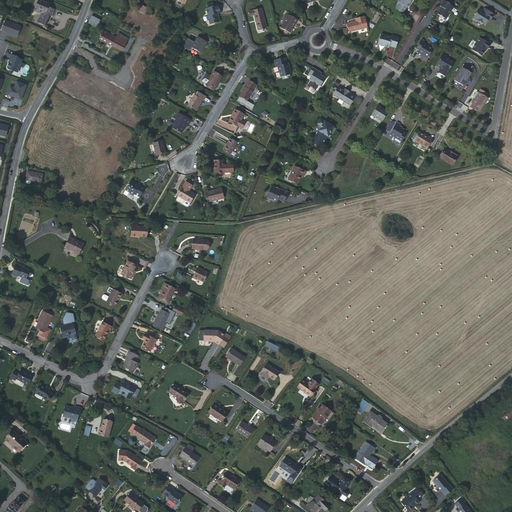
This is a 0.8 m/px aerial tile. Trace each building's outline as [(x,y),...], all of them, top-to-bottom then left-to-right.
[(52,15),(54,9),(49,7),(50,4),(41,0),(37,0),(35,7),(42,10),(40,13),(39,16),(47,19),(49,16),(49,14),(52,15)] [(413,0),(398,0),(397,2),(398,3),(395,9),(403,14),(406,8),(408,9),(413,0)] [(449,3),(444,0),(442,0),(439,5),(440,6),(436,12),(445,18),(453,6),(449,4),(449,3)] [(215,4),(208,6),(206,6),(208,14),(207,15),(208,19),(209,23),(221,20),(220,16),(218,16),(217,13),(222,11),(220,3),(215,4)] [(141,5),(138,12),(144,15),(147,8),(141,5)] [(254,14),(258,28),(267,26),(262,8),(250,11),(251,15),(254,14)] [(483,24),(486,20),(485,19),(488,14),(491,16),(492,17),(493,14),(484,8),(482,10),(478,8),(472,18),(476,20),(478,20),(483,24)] [(297,19),(291,15),(288,13),(285,17),(287,18),(282,27),(280,25),(280,26),(291,32),(298,20),(297,19)] [(44,26),(47,19),(39,16),(36,22),(44,26)] [(91,16),(88,23),(96,27),(100,20),(91,16)] [(358,21),(355,21),(347,24),(349,32),(366,28),(366,27),(364,18),(364,17),(357,19),(358,21)] [(21,26),(5,20),(1,31),(18,37),(21,26)] [(116,38),(103,31),(99,39),(121,51),(128,39),(118,34),(116,38)] [(380,33),(377,43),(384,45),(385,45),(386,45),(386,46),(387,46),(388,45),(394,47),(398,37),(390,35),(390,36),(380,33)] [(195,41),(192,46),(201,52),(204,47),(205,45),(208,41),(199,36),(196,41),(195,41)] [(479,37),(472,49),(482,54),(486,47),(487,48),(489,43),(479,37)] [(433,49),(420,40),(416,47),(419,50),(417,53),(421,55),(422,54),(427,57),(433,49)] [(446,56),(442,53),(435,64),(440,67),(440,66),(442,67),(443,66),(443,67),(444,68),(448,71),(454,62),(446,57),(446,56)] [(19,56),(11,54),(8,64),(9,64),(8,68),(9,69),(18,72),(23,59),(19,58),(19,56)] [(285,58),(273,61),(274,67),(276,67),(278,72),(279,72),(280,77),(290,74),(288,63),(287,63),(285,58)] [(471,72),(463,67),(454,80),(463,85),(469,76),(471,72)] [(320,75),(321,74),(312,68),(308,75),(311,77),(309,80),(311,81),(308,86),(316,90),(319,86),(320,87),(325,79),(321,76),(320,75)] [(213,70),(206,83),(214,88),(222,76),(213,70)] [(10,86),(7,95),(15,98),(16,97),(21,99),(27,85),(17,81),(14,88),(10,86)] [(253,90),(245,86),(239,96),(247,100),(253,90)] [(344,90),(337,87),(333,95),(350,105),(355,97),(349,93),(349,92),(345,89),(344,90)] [(194,94),(188,105),(196,110),(202,100),(203,100),(205,96),(197,91),(195,94),(194,94)] [(483,94),(478,92),(472,102),(473,102),(471,106),(479,111),(487,97),(486,96),(483,94)] [(378,104),(372,114),(375,116),(383,120),(388,111),(381,106),(378,104)] [(235,109),(229,121),(238,126),(238,125),(242,127),(245,122),(241,120),(244,114),(235,109)] [(179,113),(176,117),(172,126),(181,131),(186,124),(187,124),(190,119),(179,113)] [(325,121),(321,127),(318,132),(319,133),(317,137),(316,136),(315,138),(316,139),(314,142),(321,146),(327,137),(328,137),(330,134),(334,127),(325,121)] [(396,122),(389,135),(391,136),(395,139),(395,137),(402,141),(406,133),(403,131),(404,129),(401,128),(399,126),(399,125),(400,124),(396,122)] [(0,135),(7,137),(9,126),(0,123),(0,135)] [(431,138),(419,131),(414,140),(426,147),(431,138)] [(316,139),(315,138),(312,142),(321,148),(321,146),(314,142),(316,139)] [(236,143),(229,139),(222,151),(229,155),(236,143)] [(162,140),(153,142),(156,154),(165,152),(162,140)] [(452,165),(458,156),(453,153),(452,153),(445,149),(440,157),(452,165)] [(223,161),(213,161),(213,166),(215,166),(215,173),(220,173),(220,175),(225,175),(224,173),(233,172),(233,165),(224,166),(223,161)] [(298,185),(302,177),(303,175),(305,176),(307,171),(295,166),(289,180),(298,185)] [(42,174),(27,171),(25,180),(41,183),(42,174)] [(134,172),(127,184),(132,187),(133,185),(137,187),(138,185),(143,188),(147,181),(137,175),(138,174),(134,172)] [(182,185),(176,195),(189,203),(194,194),(190,191),(190,190),(189,189),(192,183),(186,179),(182,185)] [(278,189),(273,187),(269,197),(276,200),(277,199),(286,203),(291,192),(284,190),(283,192),(279,190),(278,189)] [(206,192),(208,201),(222,198),(220,188),(206,192)] [(138,227),(132,226),(131,237),(137,237),(137,236),(140,236),(146,237),(147,228),(138,227)] [(72,241),(73,239),(69,238),(65,248),(78,254),(83,244),(75,240),(74,242),(72,241)] [(207,240),(192,239),(191,249),(206,250),(207,240)] [(132,273),(133,270),(136,265),(127,261),(120,274),(131,279),(133,274),(132,273)] [(27,275),(29,271),(21,267),(21,266),(16,264),(12,275),(16,277),(19,276),(22,277),(20,282),(28,285),(30,280),(26,279),(27,275)] [(207,274),(197,268),(191,277),(196,280),(196,278),(202,282),(207,274)] [(163,290),(165,290),(166,291),(161,301),(169,305),(176,290),(166,285),(163,290)] [(119,297),(120,298),(122,294),(113,289),(109,297),(105,295),(103,295),(102,297),(102,299),(115,305),(118,299),(119,297)] [(170,314),(160,310),(153,326),(162,331),(170,314)] [(54,316),(44,311),(40,320),(41,321),(37,329),(41,331),(45,333),(47,328),(48,325),(49,326),(54,316)] [(65,326),(72,324),(72,322),(75,322),(73,314),(67,312),(64,320),(65,325),(65,326)] [(111,327),(102,322),(95,336),(104,340),(108,330),(109,331),(111,327)] [(72,324),(65,326),(65,325),(61,326),(63,338),(68,337),(67,335),(76,333),(74,324),(72,324)] [(185,324),(184,334),(192,334),(193,324),(185,324)] [(218,331),(204,330),(203,341),(215,342),(219,344),(225,335),(218,331)] [(49,335),(41,331),(38,336),(47,340),(49,335)] [(156,340),(146,335),(144,339),(145,340),(142,347),(150,352),(156,340)] [(281,347),(268,340),(265,345),(278,351),(281,347)] [(244,358),(231,349),(226,357),(239,365),(244,358)] [(139,357),(129,352),(126,358),(128,359),(127,362),(126,362),(123,367),(133,372),(138,364),(136,363),(139,357)] [(262,372),(261,373),(268,378),(269,377),(274,380),(279,373),(266,364),(261,372),(262,372)] [(30,374),(22,370),(17,380),(26,384),(25,385),(29,387),(34,376),(30,374)] [(310,396),(315,389),(318,384),(311,379),(308,384),(302,380),(297,387),(310,396)] [(133,393),(136,388),(132,386),(131,387),(128,385),(128,384),(123,382),(121,385),(116,382),(111,391),(116,394),(118,391),(122,393),(123,396),(130,399),(132,396),(136,398),(137,396),(133,393)] [(188,394),(174,385),(169,393),(177,398),(176,400),(182,403),(188,394)] [(50,391),(40,386),(37,394),(44,398),(47,402),(54,397),(50,391)] [(221,421),(226,412),(219,407),(220,406),(215,402),(208,412),(221,421)] [(323,405),(319,410),(318,412),(317,412),(313,418),(321,424),(331,411),(323,405)] [(73,408),(66,407),(63,417),(72,420),(71,422),(76,423),(78,416),(80,416),(82,409),(73,407),(73,408)] [(511,415),(511,409),(502,418),(505,422),(511,415)] [(386,424),(381,420),(381,419),(381,418),(381,417),(380,417),(380,416),(379,416),(379,415),(378,415),(377,417),(370,412),(364,421),(371,427),(372,425),(381,431),(386,424)] [(103,421),(102,428),(101,430),(100,430),(98,436),(101,436),(108,438),(113,423),(103,421)] [(253,429),(242,422),(236,430),(248,438),(253,429)] [(142,430),(136,426),(131,433),(130,434),(133,436),(134,435),(137,437),(137,438),(140,440),(141,439),(143,441),(142,441),(146,444),(144,445),(149,448),(156,438),(142,429),(142,430)] [(19,437),(13,431),(6,439),(19,452),(27,443),(19,436),(19,437)] [(276,442),(264,435),(258,444),(270,452),(276,442)] [(367,458),(368,456),(374,448),(365,443),(355,458),(363,464),(364,463),(373,468),(377,462),(371,458),(370,460),(367,458)] [(192,451),(187,448),(186,447),(181,455),(187,460),(186,461),(194,466),(200,458),(192,452),(193,451),(192,451)] [(124,460),(132,466),(130,467),(134,470),(141,461),(127,451),(121,449),(119,459),(124,460)] [(301,469),(285,458),(280,466),(291,474),(289,477),(294,480),(301,469)] [(227,472),(220,483),(225,486),(226,484),(234,490),(239,481),(227,472)] [(338,483),(330,477),(326,483),(347,497),(349,493),(345,490),(351,481),(343,476),(338,483)] [(444,496),(452,490),(448,485),(447,485),(439,476),(432,482),(436,488),(435,489),(437,493),(440,491),(444,496)] [(89,490),(89,491),(96,496),(102,489),(104,490),(108,485),(99,478),(96,482),(93,480),(91,480),(86,486),(86,488),(89,490)] [(182,498),(177,494),(174,492),(175,491),(168,487),(163,495),(169,499),(168,500),(177,506),(182,498)] [(422,496),(417,489),(400,502),(407,511),(413,508),(412,507),(418,502),(416,501),(422,496)] [(23,493),(19,498),(24,502),(28,497),(23,493)] [(130,493),(125,499),(131,504),(130,505),(137,510),(143,503),(130,493)] [(330,506),(318,495),(307,507),(311,511),(315,511),(318,509),(320,510),(322,508),(325,511),(330,506)] [(24,502),(19,498),(15,502),(14,502),(5,511),(14,511),(20,507),(19,506),(24,502)] [(267,511),(270,508),(257,499),(251,508),(256,511),(267,511)] [(469,511),(460,500),(454,505),(459,510),(457,511),(456,511),(469,511)]
